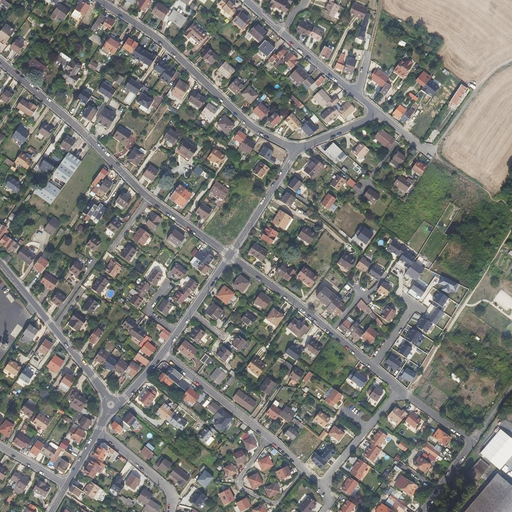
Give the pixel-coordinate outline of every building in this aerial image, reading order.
[(10,6),(2,0),(0,0),(0,5),(1,4),(8,9),(10,6)] [(145,11),(151,1),(148,0),(139,0),(136,6),(145,11)] [(235,9),(236,7),(229,1),(229,0),(223,0),(219,5),(223,8),(223,9),(229,15),(230,14),(233,17),(238,11),(235,9)] [(286,13),(290,6),(287,4),(288,2),(284,0),(271,0),(269,6),(274,9),(275,7),(286,13)] [(81,21),(90,7),(81,1),(72,15),(81,21)] [(334,18),(340,7),(340,6),(330,1),(326,8),(324,12),(334,18)] [(164,19),(169,10),(158,2),(152,11),(164,19)] [(363,20),(367,9),(353,3),(350,12),(354,14),(354,16),(363,20)] [(63,22),(70,12),(59,5),(50,17),(55,20),(57,17),(63,22)] [(186,19),(174,11),(169,18),(181,26),(186,19)] [(251,21),(241,12),(234,20),(238,24),(239,23),(245,28),(251,21)] [(100,24),(104,17),(100,15),(92,28),(94,29),(96,30),(98,28),(100,24)] [(110,31),(115,23),(107,18),(102,26),(110,31)] [(198,46),(209,32),(195,21),(182,37),(194,46),(198,46)] [(310,36),(314,28),(301,21),(296,31),(305,36),(306,35),(309,37),(310,36)] [(268,33),(258,24),(250,33),(260,42),(268,33)] [(0,40),(5,44),(15,31),(10,27),(6,32),(3,30),(0,33),(0,40)] [(320,42),(325,33),(315,27),(314,28),(310,36),(320,42)] [(103,41),(92,33),(88,39),(100,46),(103,41)] [(111,59),(113,55),(119,45),(109,38),(100,52),(111,59)] [(137,46),(138,45),(128,38),(122,47),(132,54),(137,46)] [(18,54),(24,47),(15,40),(9,48),(18,54)] [(275,49),(265,40),(258,48),(268,57),(275,49)] [(150,54),(137,46),(132,54),(130,56),(140,62),(140,61),(150,68),(157,57),(153,54),(151,56),(150,55),(150,54)] [(328,59),(333,50),(325,46),(320,55),(328,59)] [(344,62),(341,61),(347,48),(344,47),(334,69),(336,69),(337,68),(342,70),(344,66),(343,65),(344,62)] [(219,57),(209,48),(201,56),(206,60),(207,58),(213,63),(219,57)] [(280,60),(287,52),(284,48),(277,56),(274,54),(269,60),(273,63),(278,57),(280,60)] [(69,63),(71,60),(61,53),(53,64),(63,72),(64,71),(65,70),(69,63)] [(295,61),(297,59),(290,53),(284,60),(290,66),(288,69),(290,71),(298,63),(295,61)] [(353,67),(355,60),(349,57),(343,72),(352,75),(354,68),(353,67)] [(47,69),(33,58),(27,67),(41,77),(47,69)] [(404,77),(412,65),(406,61),(406,62),(402,59),(401,61),(394,71),(397,74),(398,73),(404,77)] [(162,76),(168,68),(168,67),(160,61),(154,70),(162,76)] [(276,69),(282,63),(279,61),(274,67),(276,69)] [(69,63),(65,70),(64,71),(63,72),(61,76),(63,78),(63,79),(73,86),(78,78),(74,76),(80,66),(74,62),(72,65),(69,63)] [(94,72),(97,66),(91,62),(87,68),(94,72)] [(227,78),(234,70),(225,62),(218,70),(227,78)] [(450,72),(446,69),(441,65),(439,69),(448,75),(450,72)] [(299,88),(309,78),(298,67),(287,79),(298,89),(299,88)] [(162,76),(160,79),(169,85),(176,73),(168,68),(162,76)] [(383,87),(389,78),(378,70),(377,71),(375,70),(371,77),(372,78),(371,79),(383,87)] [(423,86),(431,78),(424,72),(416,80),(423,86)] [(120,85),(124,79),(118,75),(115,80),(114,81),(120,85)] [(318,87),(325,80),(321,77),(315,83),(314,84),(318,87)] [(310,88),(314,84),(315,83),(309,78),(299,88),(305,93),(310,88)] [(131,79),(125,88),(137,96),(143,87),(131,79)] [(237,95),(245,87),(236,79),(229,88),(237,95)] [(180,100),(189,87),(180,81),(171,94),(180,100)] [(111,99),(116,90),(103,82),(97,91),(111,99)] [(463,82),(451,100),(449,103),(455,107),(469,86),(463,82)] [(385,95),(391,85),(387,83),(380,92),(385,95)] [(314,92),(318,87),(314,84),(310,88),(314,92)] [(258,95),(249,87),(242,95),(251,103),(258,95)] [(0,98),(8,104),(13,95),(5,89),(0,96),(0,98)] [(92,96),(83,90),(77,99),(86,105),(92,96)] [(331,100),(321,90),(313,97),(322,107),(326,104),(329,102),(331,100)] [(339,99),(345,93),(342,90),(336,96),(339,99)] [(200,109),(206,99),(195,92),(189,101),(200,109)] [(153,101),(142,94),(137,103),(148,110),(153,101)] [(302,104),(292,94),(289,97),(292,100),(293,100),(300,106),(302,104)] [(345,119),(355,110),(348,102),(341,108),(336,103),(339,100),(335,96),(331,100),(329,102),(340,114),(345,119)] [(22,116),(24,113),(31,117),(37,107),(29,102),(28,104),(21,100),(16,108),(19,110),(17,113),(22,116)] [(210,119),(217,109),(207,102),(201,112),(210,119)] [(326,124),(331,119),(332,121),(340,114),(329,102),(326,104),(329,108),(320,116),(326,124)] [(261,118),(269,110),(261,103),(254,111),(261,118)] [(399,118),(406,110),(399,105),(393,113),(399,118)] [(91,121),(97,112),(89,107),(83,116),(91,121)] [(405,123),(414,111),(410,108),(401,120),(405,123)] [(107,130),(116,117),(105,110),(96,122),(107,130)] [(275,126),(281,120),(275,114),(268,120),(275,126)] [(294,124),(298,120),(292,114),(285,121),(289,125),(290,125),(296,131),(299,128),(294,124)] [(227,134),(234,126),(225,117),(217,125),(227,134)] [(318,130),(313,125),(308,120),(300,127),(309,138),(318,130)] [(26,131),(24,130),(20,128),(21,125),(20,124),(12,137),(23,144),(29,135),(25,133),(26,131)] [(48,138),(54,130),(53,129),(44,124),(38,132),(48,138)] [(124,144),(125,143),(131,135),(119,127),(113,137),(124,144)] [(395,141),(382,129),(375,137),(386,147),(384,148),(388,151),(395,141)] [(174,146),(180,137),(170,130),(163,139),(174,146)] [(242,143),(245,138),(246,137),(239,132),(234,139),(242,143)] [(69,152),(75,143),(66,137),(60,146),(69,152)] [(249,154),(255,145),(245,138),(242,143),(239,147),(249,154)] [(190,158),(197,148),(185,140),(178,151),(182,154),(182,153),(190,158)] [(334,160),(342,151),(334,144),(325,153),(334,160)] [(360,160),(369,150),(362,144),(356,151),(355,150),(352,153),(360,160)] [(274,164),(277,160),(272,157),(275,151),(265,145),(259,155),(274,164)] [(136,166),(144,155),(138,152),(135,149),(127,159),(136,166)] [(213,163),(214,162),(219,165),(225,156),(213,149),(207,159),(213,163)] [(22,152),(21,153),(15,162),(14,163),(18,166),(19,165),(27,170),(32,162),(29,160),(30,159),(25,156),(26,155),(22,152)] [(398,168),(406,157),(398,152),(390,162),(398,168)] [(50,205),(54,201),(81,162),(78,160),(76,161),(67,154),(50,179),(41,191),(32,185),(30,187),(34,191),(33,193),(50,205)] [(56,165),(49,160),(45,157),(44,160),(41,158),(33,170),(36,172),(38,168),(43,172),(44,170),(49,174),(56,165)] [(13,164),(6,159),(4,162),(11,167),(13,164)] [(324,167),(315,159),(305,171),(313,179),(324,167)] [(410,169),(412,171),(419,176),(426,166),(422,164),(421,165),(416,161),(410,169)] [(270,169),(268,167),(261,163),(258,167),(257,166),(252,173),(260,179),(263,175),(264,176),(270,169)] [(153,181),(160,171),(151,166),(144,175),(153,181)] [(199,177),(203,171),(198,167),(194,173),(199,177)] [(103,180),(108,173),(103,169),(92,185),(94,187),(100,178),(103,180)] [(393,184),(400,189),(405,192),(411,184),(399,175),(393,184)] [(339,191),(346,181),(338,176),(337,178),(335,176),(333,179),(335,180),(331,186),(339,191)] [(20,183),(18,182),(16,181),(11,177),(6,186),(17,194),(22,186),(19,184),(20,183)] [(296,192),(303,184),(295,177),(288,186),(296,192)] [(353,187),(356,184),(350,179),(347,183),(353,187)] [(106,194),(112,185),(105,180),(99,189),(106,194)] [(223,200),(229,190),(224,187),(216,181),(210,191),(223,200)] [(357,192),(362,186),(357,183),(356,184),(353,189),(357,192)] [(192,196),(185,191),(180,186),(170,198),(183,208),(192,196)] [(94,197),(99,189),(96,187),(90,195),(94,197)] [(373,204),(378,196),(368,189),(362,197),(373,204)] [(289,207),(296,198),(288,192),(281,201),(289,207)] [(126,209),(131,201),(126,198),(127,196),(123,193),(116,202),(126,209)] [(328,210),(336,199),(328,194),(321,204),(328,210)] [(199,217),(202,218),(205,220),(211,210),(201,204),(196,212),(200,215),(199,217)] [(286,230),(293,219),(280,211),(272,222),(286,230)] [(154,230),(162,219),(152,212),(149,216),(150,217),(146,224),(154,230)] [(52,236),(60,223),(54,219),(52,217),(44,229),(52,236)] [(116,234),(121,226),(114,220),(108,228),(116,234)] [(373,235),(361,226),(355,234),(358,236),(357,237),(361,240),(360,241),(366,245),(373,235)] [(271,244),(278,233),(267,227),(264,231),(265,232),(261,238),(271,244)] [(298,236),(304,240),(310,243),(316,234),(304,227),(298,236)] [(143,245),(150,235),(140,228),(133,238),(143,245)] [(175,244),(181,235),(174,230),(168,239),(175,244)] [(6,248),(11,240),(5,235),(0,242),(3,244),(2,245),(6,248)] [(178,246),(184,237),(181,235),(175,244),(178,246)] [(95,251),(101,243),(92,237),(86,245),(95,251)] [(11,250),(14,252),(15,253),(20,246),(11,240),(6,248),(10,251),(11,250)] [(406,250),(407,249),(403,246),(402,248),(398,245),(399,243),(394,240),(388,250),(393,254),(394,253),(401,258),(406,250)] [(262,261),(268,252),(262,249),(254,244),(248,253),(262,261)] [(130,260),(137,251),(128,245),(121,255),(130,260)] [(25,260),(30,253),(23,248),(17,256),(24,261),(25,260)] [(204,257),(198,252),(196,249),(192,254),(197,259),(207,267),(214,258),(207,253),(204,257)] [(417,257),(406,250),(401,258),(399,260),(406,264),(405,266),(409,269),(415,261),(417,257)] [(30,265),(36,257),(30,253),(25,260),(24,261),(30,265)] [(355,262),(344,254),(338,263),(349,271),(355,262)] [(360,270),(361,268),(366,272),(371,264),(366,261),(367,259),(363,256),(355,267),(360,270)] [(42,273),(48,263),(40,258),(33,268),(42,273)] [(209,268),(207,267),(197,259),(193,265),(204,274),(209,268)] [(115,277),(121,267),(111,260),(104,270),(115,277)] [(409,269),(406,274),(417,281),(426,269),(415,261),(409,269)] [(77,276),(83,268),(75,262),(69,270),(77,276)] [(182,279),(187,271),(176,263),(170,271),(173,274),(174,273),(182,279)] [(289,281),(296,272),(291,269),(289,271),(281,265),(276,272),(289,281)] [(385,273),(374,266),(368,274),(379,281),(385,273)] [(318,278),(304,267),(296,277),(311,288),(318,278)] [(158,282),(163,274),(155,269),(148,279),(156,286),(159,283),(158,282)] [(51,292),(58,282),(46,274),(41,282),(47,287),(46,288),(51,292)] [(100,294),(109,281),(100,275),(91,288),(100,294)] [(193,292),(199,284),(190,278),(187,276),(184,280),(188,282),(182,289),(188,293),(191,291),(193,292)] [(242,292),(249,283),(240,276),(233,285),(242,292)] [(443,276),(440,283),(445,285),(443,290),(450,293),(452,289),(457,291),(460,283),(443,276)] [(150,286),(142,281),(140,279),(139,279),(137,281),(137,283),(139,284),(137,288),(139,289),(137,292),(143,296),(150,286)] [(411,289),(423,296),(428,288),(417,281),(411,289)] [(386,297),(392,289),(384,282),(378,291),(386,297)] [(226,304),(234,294),(226,287),(222,292),(221,291),(217,296),(226,304)] [(328,306),(336,296),(324,287),(316,297),(328,306)] [(181,304),(188,293),(182,289),(180,292),(178,291),(172,298),(181,304)] [(435,301),(432,305),(437,307),(442,310),(450,298),(439,291),(433,300),(435,301)] [(60,306),(66,298),(57,292),(51,301),(55,304),(57,303),(60,306)] [(137,308),(142,300),(141,299),(143,296),(137,292),(129,302),(137,308)] [(264,309),(271,300),(260,293),(254,302),(264,309)] [(91,313),(99,303),(90,298),(83,308),(91,313)] [(166,311),(172,303),(165,298),(157,309),(165,315),(167,312),(166,311)] [(366,311),(368,308),(362,300),(356,307),(358,309),(360,308),(364,312),(366,311)] [(346,309),(344,306),(345,305),(341,302),(333,312),(340,317),(346,309)] [(214,320),(222,310),(213,303),(205,313),(214,320)] [(390,324),(397,313),(388,307),(381,318),(390,324)] [(444,312),(442,310),(437,307),(429,320),(433,323),(436,325),(444,312)] [(277,327),(284,317),(280,314),(281,312),(278,310),(277,312),(274,309),(266,319),(277,327)] [(378,318),(372,311),(369,314),(375,321),(378,318)] [(78,331),(86,319),(76,313),(73,317),(74,318),(69,325),(78,331)] [(251,327),(256,319),(247,313),(241,320),(251,327)] [(427,333),(433,323),(429,320),(423,317),(417,327),(427,333)] [(137,327),(134,325),(135,323),(128,318),(122,326),(129,331),(128,333),(131,335),(137,327)] [(382,324),(378,318),(375,321),(374,322),(380,327),(382,324)] [(300,338),(308,328),(303,325),(302,326),(294,319),(287,327),(300,338)] [(348,330),(352,325),(346,320),(339,328),(346,334),(348,331),(348,330)] [(358,328),(360,325),(356,322),(348,331),(352,334),(358,328)] [(165,340),(170,333),(158,324),(157,326),(162,330),(159,335),(165,340)] [(32,341),(39,331),(30,325),(23,334),(32,341)] [(197,342),(204,333),(196,326),(188,335),(197,342)] [(94,346),(104,332),(96,327),(87,341),(94,346)] [(141,342),(147,334),(137,327),(131,335),(141,342)] [(361,333),(362,331),(358,328),(352,334),(351,335),(358,341),(362,337),(363,335),(361,333)] [(370,343),(377,334),(370,328),(363,335),(362,337),(370,343)] [(416,345),(423,334),(412,328),(406,339),(416,345)] [(238,351),(246,341),(238,336),(231,345),(238,351)] [(149,356),(155,348),(148,343),(151,339),(149,337),(146,341),(147,342),(141,350),(149,356)] [(45,355),(52,345),(45,340),(38,350),(45,355)] [(190,358),(197,350),(184,340),(177,349),(183,354),(184,353),(190,358)] [(398,352),(407,358),(413,349),(411,348),(413,345),(406,340),(398,352)] [(315,342),(314,343),(311,341),(305,348),(316,356),(323,347),(315,342)] [(291,344),(286,352),(298,360),(303,352),(291,344)] [(226,363),(233,354),(223,347),(216,355),(226,363)] [(104,365),(110,356),(101,350),(94,360),(97,363),(98,361),(104,365)] [(133,376),(140,367),(136,365),(139,361),(146,366),(149,361),(142,356),(137,352),(127,366),(125,370),(133,376)] [(204,362),(209,356),(204,353),(199,360),(203,363),(204,362)] [(391,355),(386,363),(397,370),(402,363),(391,355)] [(56,372),(63,362),(54,356),(47,366),(56,372)] [(262,363),(258,360),(254,357),(247,366),(251,369),(250,371),(258,377),(265,367),(261,364),(262,363)] [(15,376),(21,367),(11,360),(5,368),(15,376)] [(125,370),(127,366),(118,360),(111,370),(115,372),(116,371),(121,374),(123,371),(125,370)] [(218,384),(225,374),(216,367),(209,377),(218,384)] [(286,374),(288,376),(297,382),(303,373),(295,367),(294,368),(291,367),(289,369),(286,374)] [(35,375),(25,368),(19,377),(28,384),(35,375)] [(407,368),(403,376),(412,381),(416,374),(407,368)] [(180,380),(183,376),(174,369),(168,377),(187,392),(189,388),(190,388),(180,380)] [(119,383),(126,373),(123,371),(121,374),(117,381),(119,383)] [(168,377),(161,371),(158,374),(160,377),(158,380),(162,384),(168,377)] [(307,382),(313,374),(310,371),(304,380),(307,382)] [(368,381),(364,378),(363,380),(360,377),(361,376),(357,373),(356,375),(353,372),(348,379),(357,386),(356,387),(360,390),(361,389),(362,390),(368,381)] [(70,386),(75,379),(67,373),(62,381),(70,386)] [(230,385),(235,378),(231,375),(226,382),(230,385)] [(268,394),(275,384),(266,378),(259,388),(268,394)] [(47,392),(48,391),(44,388),(39,394),(44,397),(47,392)] [(71,398),(76,390),(73,388),(68,395),(71,398)] [(194,403),(199,396),(189,388),(187,392),(182,398),(186,401),(188,399),(194,403)] [(148,390),(143,396),(139,400),(148,408),(157,398),(156,397),(158,394),(152,389),(150,391),(148,390)] [(376,404),(383,395),(375,390),(374,391),(371,389),(367,395),(369,397),(368,399),(376,404)] [(84,408),(89,400),(80,394),(81,393),(76,390),(71,398),(74,400),(73,401),(84,408)] [(254,403),(237,390),(232,398),(249,411),(254,403)] [(335,406),(338,403),(339,404),(341,401),(340,400),(343,396),(335,390),(328,399),(327,398),(324,402),(332,408),(334,406),(335,406)] [(275,400),(272,404),(266,413),(272,417),(271,418),(275,421),(279,415),(282,412),(276,408),(279,404),(278,403),(275,400)] [(21,410),(24,412),(24,413),(30,417),(36,408),(37,407),(33,404),(32,405),(26,402),(21,410)] [(174,414),(171,411),(172,409),(165,404),(163,407),(162,406),(158,410),(159,411),(157,414),(163,420),(164,418),(165,418),(168,421),(174,414)] [(216,415),(220,409),(216,405),(211,411),(216,415)] [(289,423),(296,414),(286,406),(282,412),(279,415),(289,423)] [(398,425),(407,413),(403,410),(401,411),(396,407),(388,416),(398,425)] [(86,416),(89,412),(84,408),(76,420),(74,423),(74,424),(76,425),(83,414),(86,416)] [(223,431),(233,418),(221,408),(220,409),(216,415),(214,416),(219,420),(215,425),(223,431)] [(415,428),(421,421),(415,416),(416,415),(412,412),(405,420),(415,428)] [(33,421),(37,424),(45,429),(53,418),(50,416),(49,419),(39,413),(33,421)] [(126,431),(137,419),(130,413),(120,425),(123,428),(126,431)] [(324,428),(330,421),(329,420),(320,413),(314,420),(324,428)] [(183,421),(174,414),(168,421),(178,429),(179,428),(183,431),(188,424),(183,420),(183,421)] [(86,430),(91,421),(84,417),(78,425),(86,430)] [(0,430),(7,436),(14,426),(6,420),(0,429),(0,430)] [(305,426),(297,420),(294,423),(303,429),(305,426)] [(123,428),(120,425),(115,421),(111,426),(119,432),(123,428)] [(206,443),(216,431),(210,426),(208,429),(206,428),(199,437),(206,443)] [(78,442),(84,432),(80,429),(78,431),(71,427),(68,432),(72,434),(70,437),(78,442)] [(344,435),(334,427),(328,434),(339,442),(344,435)] [(298,434),(290,428),(285,434),(294,441),(298,434)] [(511,437),(501,428),(481,453),(502,469),(511,456),(511,437)] [(439,442),(445,434),(439,430),(433,437),(439,442)] [(379,449),(388,436),(380,431),(375,438),(374,437),(370,442),(372,444),(379,449)] [(21,447),(27,438),(20,432),(13,442),(21,447)] [(322,442),(327,435),(326,434),(323,432),(318,438),(322,442)] [(445,446),(450,438),(445,434),(439,442),(445,446)] [(26,448),(32,441),(27,438),(21,447),(22,448),(23,446),(26,448)] [(256,447),(252,438),(244,442),(248,450),(256,447)] [(67,448),(70,443),(64,439),(61,444),(67,448)] [(39,453),(45,445),(38,440),(30,451),(37,457),(39,453)] [(118,453),(111,448),(104,442),(101,444),(94,456),(102,461),(107,450),(112,454),(108,460),(112,462),(118,453)] [(406,451),(409,447),(402,442),(398,446),(406,451)] [(50,443),(49,445),(46,443),(45,445),(39,453),(50,460),(51,459),(57,450),(58,447),(52,443),(50,443)] [(373,463),(382,451),(379,449),(372,444),(368,450),(369,450),(367,452),(363,456),(373,463)] [(54,463),(61,451),(62,452),(64,450),(59,446),(58,447),(57,450),(51,459),(50,460),(50,461),(54,463)] [(153,454),(145,447),(141,452),(146,456),(146,457),(149,459),(153,454)] [(246,460),(242,452),(235,455),(238,463),(246,460)] [(172,464),(162,456),(160,459),(170,467),(172,464)] [(272,466),(268,457),(258,462),(262,471),(272,466)] [(420,469),(425,461),(419,457),(414,465),(420,469)] [(471,482),(485,467),(475,458),(462,474),(471,482)] [(64,473),(69,465),(59,459),(55,467),(64,473)] [(98,470),(100,466),(99,466),(100,463),(95,459),(93,462),(91,461),(87,467),(99,473),(100,471),(98,470)] [(155,464),(159,467),(162,469),(165,472),(170,467),(160,459),(155,464)] [(362,475),(368,465),(359,459),(353,468),(354,469),(351,473),(360,480),(363,476),(362,475)] [(425,473),(431,465),(425,461),(420,469),(425,473)] [(236,473),(232,465),(224,468),(228,477),(236,473)] [(0,477),(3,480),(8,471),(0,466),(0,477)] [(190,478),(176,466),(173,469),(187,480),(190,478)] [(99,473),(87,467),(84,473),(93,478),(95,475),(97,476),(99,473)] [(290,476),(286,467),(276,472),(280,481),(290,476)] [(182,487),(187,480),(173,469),(169,474),(178,481),(176,483),(182,487)] [(13,491),(22,476),(15,472),(11,479),(17,483),(15,485),(14,485),(10,491),(12,492),(13,491)] [(262,484),(257,473),(248,478),(253,488),(262,484)] [(135,490),(140,481),(132,475),(126,484),(135,490)] [(511,511),(511,489),(495,475),(463,511),(511,511)] [(21,495),(30,481),(22,476),(13,491),(19,495),(21,495)] [(121,480),(118,477),(110,488),(119,494),(124,487),(119,483),(121,480)] [(350,477),(348,480),(345,484),(346,485),(342,490),(350,495),(359,483),(350,477)] [(404,491),(410,482),(403,477),(396,486),(404,491)] [(43,499),(45,497),(50,489),(44,486),(45,484),(39,480),(33,490),(41,495),(39,497),(43,499)] [(93,498),(100,487),(91,481),(86,489),(86,488),(83,492),(86,494),(92,498),(93,498)] [(411,496),(418,488),(410,482),(404,491),(411,496)] [(279,493),(275,484),(265,488),(269,497),(279,493)] [(77,497),(81,491),(73,485),(69,492),(77,497)] [(234,499),(229,488),(220,493),(225,503),(234,499)] [(150,500),(153,495),(144,489),(137,499),(146,505),(150,500)] [(206,496),(199,490),(197,493),(196,492),(190,500),(198,506),(206,496)] [(88,504),(92,498),(86,494),(82,500),(88,504)] [(128,506),(131,501),(127,499),(121,495),(119,500),(128,506)] [(250,506),(246,497),(236,502),(240,511),(250,506)] [(309,511),(316,503),(315,502),(307,497),(298,508),(302,511),(309,511)] [(149,511),(157,511),(161,507),(150,500),(146,505),(144,508),(149,511)] [(351,511),(356,506),(347,500),(338,511),(351,511)] [(402,509),(404,506),(397,501),(395,503),(399,506),(398,506),(402,509)] [(32,511),(35,506),(30,503),(25,511),(32,511)]
